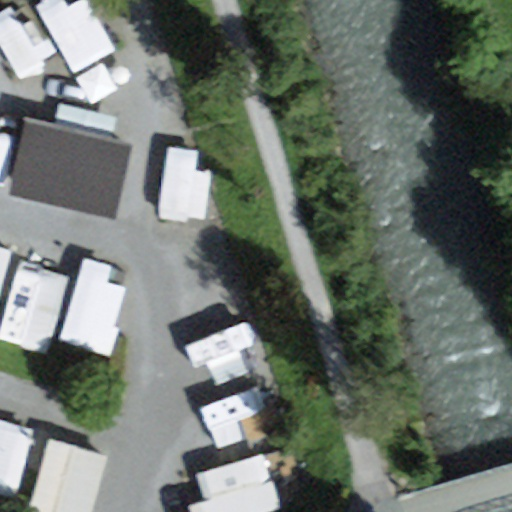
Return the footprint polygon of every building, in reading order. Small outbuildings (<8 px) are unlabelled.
[(115,46),(90,0),(54,0),(44,6),(76,67),(115,46)] [(0,177),(129,208),(137,174),(0,142),(0,177)] [(85,256),(63,338),(110,351),(132,268),(85,256)] [(20,258),(2,316),(48,330),(65,272),(20,258)] [(0,491),(14,495),(35,427),(0,416),(0,491)] [(48,511),(93,511),(113,452),(52,433),(30,506),(48,511)] [(266,450),(192,472),(204,511),(251,511),(282,503),(266,450)]
